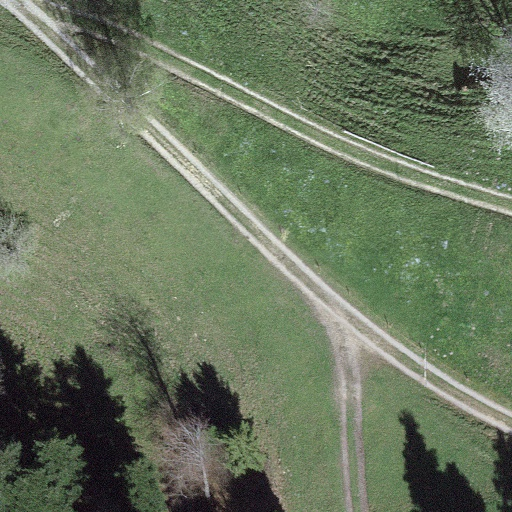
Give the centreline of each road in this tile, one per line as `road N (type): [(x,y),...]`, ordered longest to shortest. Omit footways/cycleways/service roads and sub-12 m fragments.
road 1 (track): [(15,0),(350,319),(511,423)]
road 2 (track): [(22,0),(166,57),(344,151),(511,206)]
road 3 (track): [(350,319),(363,511)]
